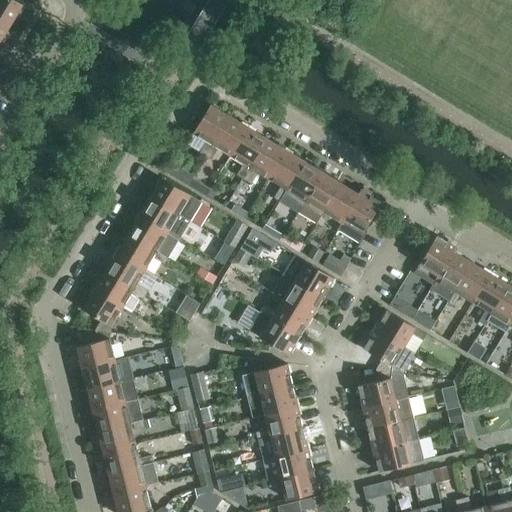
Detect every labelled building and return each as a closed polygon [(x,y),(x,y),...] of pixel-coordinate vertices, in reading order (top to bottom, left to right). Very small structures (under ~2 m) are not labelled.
[(15,17),(18,13),(21,12),(25,6),(15,0),(0,0),(0,18),(10,25),(15,17)] [(3,37),(5,33),(6,33),(10,25),(0,18),(0,45),(1,46),(4,41),(3,37)] [(229,115),(229,116),(211,105),(193,134),(207,142),(200,153),(205,156),(230,115),(229,115)] [(248,126),(247,127),(231,117),(231,116),(230,115),(205,156),(211,160),(218,149),(230,156),(249,127),(248,126)] [(266,137),(266,138),(249,128),(250,127),(249,127),(230,156),(243,164),(237,175),(242,179),(267,138),(266,137)] [(285,149),(284,149),(268,139),(268,138),(267,138),(242,179),(251,184),(258,173),(268,179),(286,149),(285,149)] [(303,160),(303,161),(286,151),(287,150),(286,149),(268,179),(281,187),(274,198),(279,201),(304,160),(303,160)] [(322,171),(321,172),(305,162),(305,161),(304,160),(279,201),(298,212),(323,171),(322,171)] [(167,172),(188,185),(192,178),(193,176),(172,163),(167,172)] [(340,182),(340,183),(323,173),(324,172),(323,171),(298,212),(316,224),(341,183),(340,182)] [(150,196),(149,197),(190,222),(202,202),(162,178),(150,196)] [(206,196),(211,189),(192,178),(188,185),(206,196)] [(359,195),(358,194),(342,184),(342,183),(341,183),(316,224),(322,227),(329,216),(341,224),(359,195)] [(215,192),(211,189),(206,196),(211,199),(215,192)] [(361,190),(358,194),(359,195),(341,224),(338,230),(360,244),(367,232),(364,230),(381,202),(361,190)] [(139,215),(139,214),(138,215),(168,233),(176,221),(187,227),(190,222),(149,197),(149,198),(139,215)] [(248,212),(239,207),(235,213),(244,219),(248,212)] [(128,233),(127,233),(127,234),(168,259),(179,240),(168,233),(138,215),(137,216),(138,217),(128,233)] [(235,248),(248,226),(237,220),(224,242),(235,248)] [(265,224),(262,229),(280,240),(283,235),(265,224)] [(299,252),(305,243),(286,232),(281,241),(299,252)] [(117,252),(116,251),(116,252),(145,270),(153,258),(164,264),(168,259),(127,234),(126,235),(127,235),(117,252)] [(454,252),(457,248),(437,235),(414,273),(433,284),(436,280),(438,276),(453,251),(454,252)] [(247,237),(240,248),(252,255),(258,244),(247,237)] [(313,245),(307,256),(318,262),(324,252),(313,245)] [(233,259),(245,266),(252,255),(240,248),(233,259)] [(471,262),(454,252),(453,251),(438,276),(436,280),(433,284),(430,289),(448,300),(447,302),(448,303),(472,262),(471,261),(471,262)] [(106,270),(105,270),(104,271),(145,296),(149,290),(138,283),(145,270),(116,252),(115,253),(116,254),(106,270)] [(324,298),(324,297),(335,279),(295,255),(283,274),(324,299),(324,298)] [(340,261),(329,255),(322,266),(333,272),(340,261)] [(490,273),(489,273),(473,263),(473,262),(472,262),(448,303),(453,306),(460,295),(473,303),(491,273),(490,273)] [(201,267),(196,274),(213,284),(217,277),(201,267)] [(95,289),(94,288),(93,289),(123,307),(131,312),(139,299),(142,301),(145,296),(104,271),(104,272),(105,272),(95,289)] [(485,325),(488,320),(509,284),(508,284),(491,274),(491,273),(473,303),(486,311),(479,322),(485,325)] [(313,316),(312,316),(323,299),(324,299),(283,274),(280,280),(291,286),(283,299),(313,317),(313,316)] [(511,286),(510,286),(510,285),(509,284),(488,320),(506,331),(510,325),(511,321),(511,286)] [(82,309),(101,320),(95,330),(111,333),(111,326),(123,307),(93,289),(93,290),(94,291),(82,309)] [(395,296),(389,305),(413,319),(418,310),(395,296)] [(311,318),(312,318),(313,317),(283,299),(275,312),(264,305),(261,311),(302,336),(302,335),(301,334),(311,318)] [(375,328),(374,329),(415,353),(426,334),(386,310),(375,328)] [(289,354),(300,336),(301,337),(302,336),(261,311),(249,330),(289,354)] [(382,360),(376,370),(402,374),(415,353),(374,329),(374,330),(363,348),(382,360)] [(82,367),(81,368),(81,369),(115,360),(110,339),(111,333),(95,330),(98,341),(77,347),(82,367)] [(484,348),(475,342),(468,352),(478,358),(484,348)] [(180,348),(171,347),(176,367),(183,365),(180,348)] [(265,369),(266,361),(250,358),(255,372),(242,375),(247,397),(294,386),(293,385),(287,364),(265,369)] [(87,388),(86,389),(87,390),(133,378),(131,372),(119,375),(115,360),(81,369),(82,370),(83,369),(87,388)] [(175,390),(178,389),(188,387),(182,366),(170,369),(175,390)] [(362,407),(362,408),(408,397),(402,374),(376,370),(379,381),(357,386),(362,407)] [(203,373),(191,376),(197,401),(210,398),(203,373)] [(92,409),(91,410),(92,411),(138,399),(133,378),(87,390),(87,391),(88,390),(92,409)] [(299,405),(298,406),(293,387),(294,387),(294,386),(247,397),(252,418),(265,415),(299,407),(299,405)] [(455,386),(441,389),(445,407),(459,404),(455,386)] [(183,409),(193,407),(188,387),(178,389),(183,409)] [(368,428),(367,428),(367,429),(413,418),(408,397),(362,408),(362,409),(363,409),(368,428)] [(98,430),(97,430),(97,432),(143,420),(138,399),(92,411),(92,412),(93,411),(98,430)] [(200,409),(203,423),(211,421),(208,407),(200,409)] [(304,426),(303,427),(298,408),(299,408),(299,407),(265,415),(269,429),(256,432),(258,439),(304,428),(304,426)] [(459,408),(448,411),(451,425),(463,422),(459,408)] [(153,418),(144,421),(146,429),(155,426),(153,418)] [(373,449),(372,449),(372,450),(418,439),(413,418),(367,429),(367,430),(368,430),(373,449)] [(103,451),(102,452),(102,453),(136,444),(132,430),(145,427),(143,420),(97,432),(97,433),(98,433),(103,451)] [(190,431),(194,445),(203,443),(199,428),(190,431)] [(205,430),(208,444),(216,442),(213,428),(205,430)] [(309,447),(308,448),(303,429),(304,429),(304,428),(258,439),(259,445),(272,442),(275,457),(309,449),(309,447)] [(464,429),(453,432),(456,447),(467,444),(464,429)] [(373,451),(378,472),(424,460),(418,439),(372,450),(372,451),(373,451)] [(108,472),(107,472),(107,474),(153,462),(152,456),(139,459),(136,444),(102,453),(102,454),(103,453),(108,472)] [(314,468),(313,469),(309,450),(309,449),(275,457),(263,460),(268,481),(314,470),(314,468)] [(204,450),(194,452),(199,473),(210,471),(204,450)] [(113,493),(112,493),(112,495),(146,486),(159,483),(153,462),(107,474),(107,475),(108,474),(113,493)] [(446,466),(433,470),(437,484),(450,480),(446,466)] [(286,500),(319,492),(314,471),(315,471),(314,470),(268,481),(270,487),(282,484),(286,500)] [(202,484),(212,481),(210,471),(199,473),(202,484)] [(412,475),(398,479),(400,488),(415,484),(412,475)] [(227,477),(217,480),(220,492),(230,490),(227,477)] [(371,485),(363,487),(366,500),(374,498),(371,485)] [(135,511),(140,511),(154,511),(151,508),(146,486),(112,495),(113,496),(113,495),(117,511),(135,511)] [(509,511),(504,488),(498,490),(501,502),(486,506),(487,511),(509,511)] [(199,496),(193,505),(205,511),(214,511),(222,499),(210,492),(199,496)] [(487,511),(486,506),(471,510),(468,497),(462,499),(465,511),(487,511)] [(465,511),(462,499),(456,500),(458,511),(465,511)] [(301,511),(299,501),(278,506),(279,511),(301,511)]
